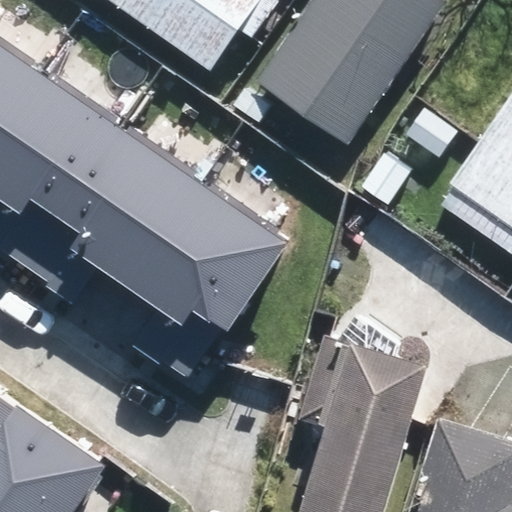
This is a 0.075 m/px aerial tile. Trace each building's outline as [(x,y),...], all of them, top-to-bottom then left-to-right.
[(136,0),(220,59),(249,19),(261,27),(280,0),(136,0)] [(309,0),(263,68),(358,133),(449,0),(309,0)] [(276,252),(0,57),(0,269),(55,309),(80,273),(144,318),(121,350),(178,390),(276,252)] [(284,90),(256,71),(239,95),(267,115),(284,90)] [(511,210),(511,93),(456,171),(511,210)] [(447,148),(466,120),(432,97),(413,125),(447,148)] [(366,331),(334,322),(306,409),(338,418),(309,511),(390,511),(442,347),(367,324),(366,331)] [(412,511),(511,511),(511,422),(444,402),(412,511)] [(0,511),(51,511),(80,468),(0,415),(0,511)]
